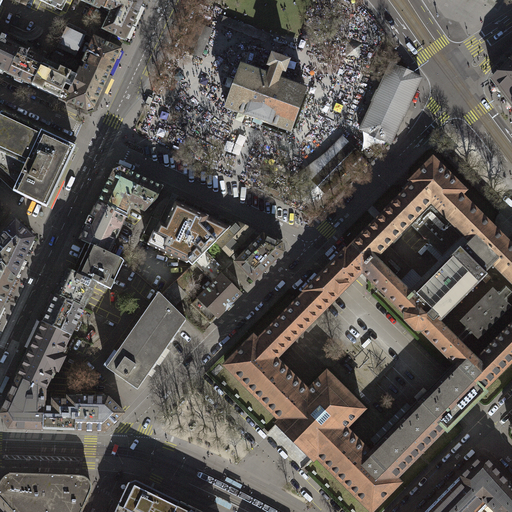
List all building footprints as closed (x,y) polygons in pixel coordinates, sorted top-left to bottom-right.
[(38,0),(62,11),(67,0),(38,0)] [(101,7),(105,9),(109,0),(80,0),(81,0),(99,9),(101,7)] [(140,0),(109,0),(105,9),(111,12),(103,30),(126,41),(142,4),(140,0)] [(271,35),(224,16),(220,25),(268,43),(271,35)] [(340,20),(335,18),(329,31),(333,33),(340,20)] [(200,56),(212,30),(197,23),(185,50),(200,56)] [(82,41),(86,34),(69,26),(59,48),(76,56),(79,48),(80,48),(84,42),(82,41)] [(0,69),(8,74),(20,49),(5,42),(7,38),(2,36),(0,39),(0,69)] [(83,63),(86,64),(109,75),(121,50),(109,45),(95,38),(83,63)] [(21,80),(32,85),(44,60),(20,49),(8,74),(21,80)] [(271,68),(269,75),(242,66),(226,108),(290,132),(306,89),(279,79),(282,72),(285,73),(290,61),(272,55),(268,67),(271,68)] [(58,67),(44,60),(32,85),(46,92),(60,98),(71,73),(58,67)] [(60,62),(58,67),(71,73),(77,76),(80,71),(60,62)] [(77,106),(87,111),(94,108),(109,75),(86,64),(83,70),(81,69),(80,71),(77,76),(69,93),(72,95),(68,102),(77,106)] [(401,69),(391,64),(378,92),(377,92),(373,101),(360,130),(371,135),(370,135),(380,140),(380,139),(391,144),(422,79),(411,74),(411,73),(402,69),(401,69)] [(511,64),(494,82),(511,105),(511,64)] [(153,97),(149,95),(145,105),(149,106),(153,97)] [(3,108),(1,112),(75,147),(77,143),(3,108)] [(0,114),(0,166),(17,183),(13,191),(47,207),(75,147),(1,112),(0,114)] [(311,170),(301,174),(301,200),(314,206),(324,193),(361,156),(343,137),(311,170)] [(75,147),(47,207),(50,209),(78,148),(75,147)] [(325,271),(305,291),(306,293),(258,341),(253,337),(226,365),(280,419),(277,422),(314,459),(317,456),(372,510),(399,482),(395,478),(445,428),(448,430),(466,411),(486,392),(483,389),(511,360),(511,246),(505,240),(505,238),(505,237),(498,230),(497,230),(496,230),(461,195),(465,191),(433,160),(412,181),(414,184),(413,185),(407,190),(408,190),(346,252),(345,251),(325,271)] [(130,201),(141,177),(120,168),(114,170),(114,171),(106,187),(106,188),(103,193),(99,203),(125,215),(131,202),(130,201)] [(130,201),(131,202),(139,206),(138,208),(144,211),(157,199),(162,187),(151,182),(141,177),(130,201)] [(195,262),(206,252),(216,242),(216,241),(230,227),(175,202),(164,224),(159,222),(149,244),(187,263),(189,261),(192,265),(195,262)] [(125,215),(99,203),(92,217),(89,216),(87,220),(85,225),(88,226),(81,240),(90,244),(110,254),(114,246),(111,244),(125,215)] [(0,260),(15,277),(33,238),(16,221),(0,238),(0,260)] [(230,256),(254,231),(236,222),(230,227),(216,241),(216,242),(230,256)] [(254,281),(283,252),(282,244),(263,235),(236,262),(254,281)] [(110,254),(90,244),(84,258),(77,274),(96,282),(111,289),(124,261),(122,259),(110,254)] [(206,252),(195,262),(214,282),(222,275),(217,270),(220,267),(206,252)] [(0,303),(2,304),(15,277),(0,260),(0,303)] [(96,282),(77,274),(68,269),(63,280),(60,287),(56,295),(84,308),(96,282)] [(189,269),(161,295),(173,307),(174,306),(175,307),(187,296),(181,289),(182,288),(196,275),(189,269)] [(206,318),(211,323),(216,317),(218,318),(241,294),(222,275),(214,282),(192,304),(206,319),(206,318)] [(159,293),(107,367),(138,389),(186,320),(173,307),(161,295),(159,293)] [(84,308),(56,295),(51,305),(43,323),(71,336),(84,308)] [(30,349),(62,364),(65,357),(61,355),(71,336),(43,323),(34,341),(30,349)] [(62,364),(30,349),(27,357),(18,376),(45,389),(55,369),(58,371),(62,364)] [(213,370),(227,385),(236,376),(222,362),(213,370)] [(45,389),(18,376),(15,383),(0,413),(9,427),(43,428),(43,406),(44,406),(45,390),(45,389)] [(75,429),(76,396),(68,396),(68,400),(53,399),(53,407),(44,406),(43,406),(43,428),(58,429),(75,429)] [(124,413),(108,397),(76,396),(75,429),(85,430),(106,430),(124,413)] [(480,511),(482,511),(510,483),(494,465),(495,465),(488,457),(479,457),(472,465),(456,481),(456,480),(438,498),(437,500),(425,511),(480,511)] [(0,498),(12,511),(81,511),(87,499),(88,499),(91,492),(90,492),(91,489),(92,486),(92,483),(91,480),(89,478),(86,476),(82,475),(9,472),(9,473),(7,474),(4,476),(2,478),(1,480),(0,481),(0,498)] [(128,483),(114,511),(174,511),(180,501),(136,480),(128,483)] [(511,511),(511,484),(510,483),(482,511),(511,511)] [(201,511),(180,501),(174,511),(201,511)]
